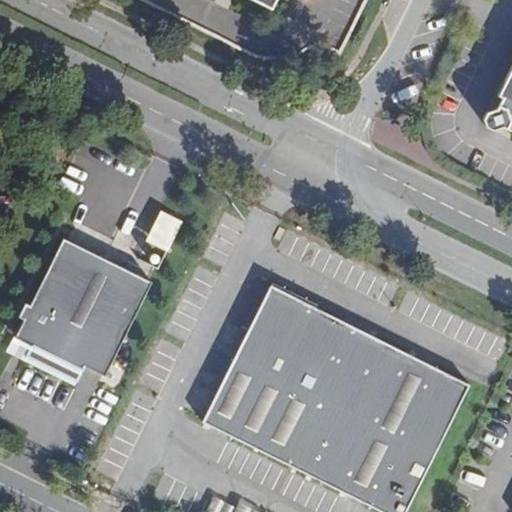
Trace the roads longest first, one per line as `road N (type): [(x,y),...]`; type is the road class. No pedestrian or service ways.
road 1 (residential): [(0,22),(322,181)]
road 2 (residential): [(337,150),(34,0)]
road 3 (residential): [(322,181),(511,278)]
road 4 (residential): [(511,238),(337,150)]
road 5 (residential): [(421,0),(337,150)]
